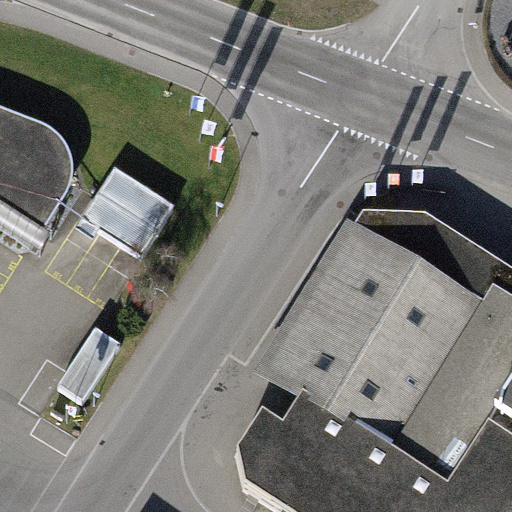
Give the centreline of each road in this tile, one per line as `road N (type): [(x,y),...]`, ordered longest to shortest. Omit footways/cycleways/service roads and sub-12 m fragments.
road 1 (residential): [(360,96),(90,511)]
road 2 (tertiary): [(111,0),(360,96)]
road 3 (tertiary): [(360,96),(511,155)]
